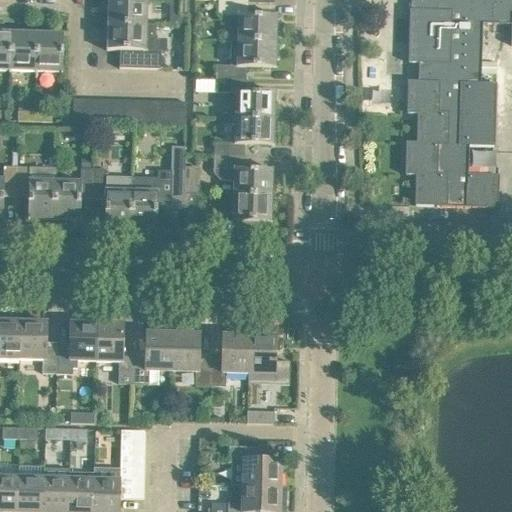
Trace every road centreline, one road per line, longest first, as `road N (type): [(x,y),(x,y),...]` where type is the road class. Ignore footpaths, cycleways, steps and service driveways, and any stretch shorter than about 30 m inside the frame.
road 1 (tertiary): [(323,282),(0,275)]
road 2 (residential): [(323,282),(324,0)]
road 3 (residential): [(161,511),(163,432),(320,437)]
road 4 (tertiary): [(511,287),(323,282)]
road 5 (residential): [(320,437),(323,282)]
